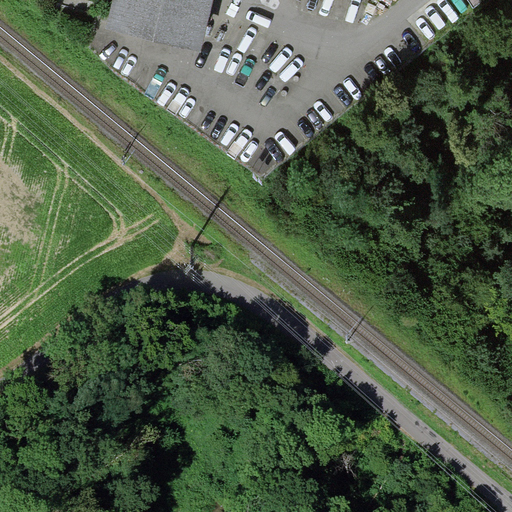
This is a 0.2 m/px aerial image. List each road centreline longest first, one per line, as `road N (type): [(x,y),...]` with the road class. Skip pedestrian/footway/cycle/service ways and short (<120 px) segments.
road 1 (track): [(0,389),(128,294),(161,281),(201,280),(278,315),(511,504)]
road 2 (unknown): [(337,80),(312,106),(264,129),(144,30)]
road 3 (unknown): [(423,0),(337,80),(266,0)]
